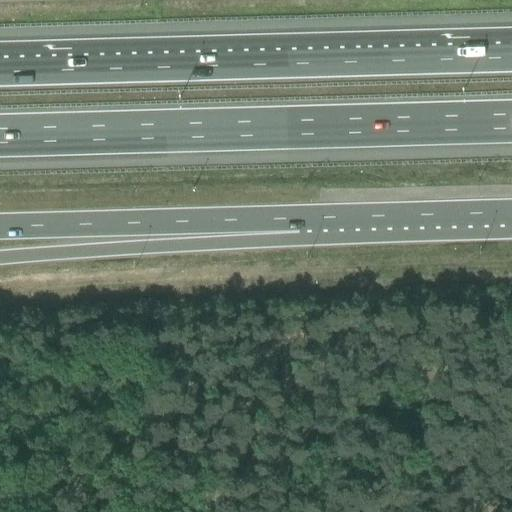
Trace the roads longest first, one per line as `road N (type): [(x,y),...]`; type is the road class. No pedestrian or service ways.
road 1 (motorway): [(511,59),(0,75)]
road 2 (motorway): [(0,140),(511,125)]
road 3 (trunk): [(0,260),(116,251),(298,220)]
road 4 (trunk): [(0,228),(298,220)]
road 5 (trunk): [(298,220),(511,214)]
